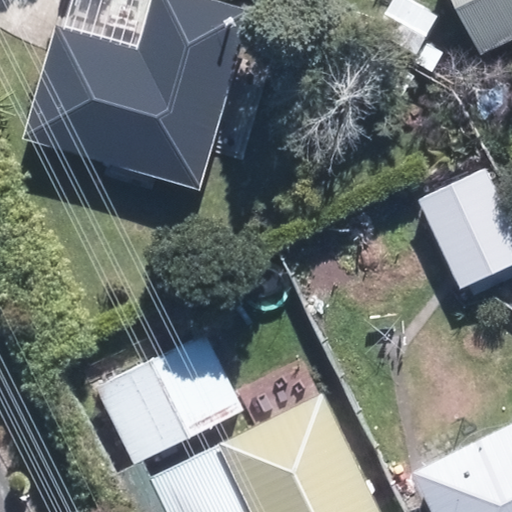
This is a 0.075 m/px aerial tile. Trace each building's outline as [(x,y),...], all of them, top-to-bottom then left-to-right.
[(25,133),(202,186),(241,57),(235,55),(248,10),(214,0),(155,0),(142,45),(59,20),(25,133)] [(369,0),(361,19),(405,41),(425,0),(369,0)] [(511,0),(460,0),(485,49),(511,36),(511,0)] [(370,47),(331,24),(313,55),(353,78),(370,47)] [(416,73),(376,49),(355,84),(395,108),(416,73)] [(462,287),(511,262),(511,214),(488,163),(420,196),(462,287)] [(185,289),(174,263),(144,277),(155,302),(185,289)] [(136,460),(246,407),(193,298),(155,317),(170,348),(99,383),(136,460)] [(386,511),(327,387),(152,471),(171,511),(386,511)] [(511,511),(511,415),(414,465),(436,511),(511,511)]
